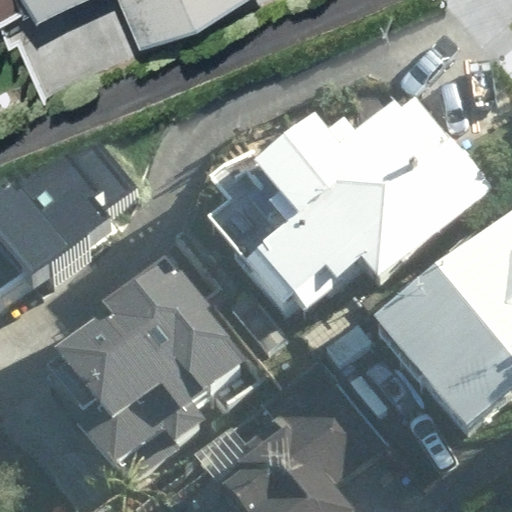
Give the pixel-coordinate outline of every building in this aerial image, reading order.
[(0,0),(0,12),(13,42),(31,34),(57,93),(182,37),(176,23),(227,0),(0,0)] [(391,295),(502,195),(424,109),(411,121),(398,106),(345,154),(322,129),(274,172),(257,153),(217,189),(238,212),(216,232),(295,321),(308,309),(317,318),(369,271),(391,295)] [(7,187),(0,193),(0,299),(19,282),(35,300),(117,227),(64,168),(23,205),(7,187)] [(511,221),(383,331),(476,441),(511,410),(511,221)] [(36,385),(118,481),(249,369),(166,273),(36,385)] [(206,474),(172,504),(178,511),(357,511),(339,491),(390,447),(339,388),(262,455),(240,430),(199,466),(206,474)]
